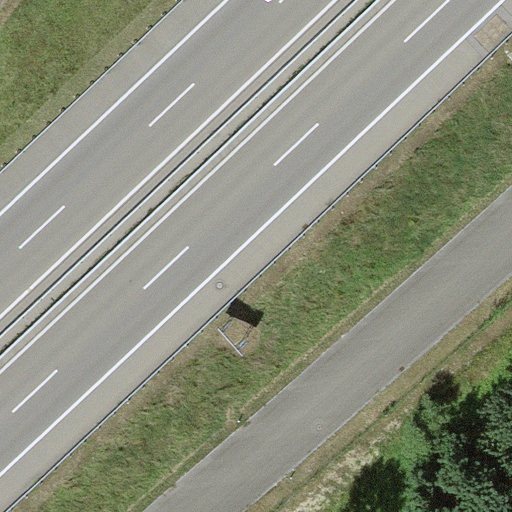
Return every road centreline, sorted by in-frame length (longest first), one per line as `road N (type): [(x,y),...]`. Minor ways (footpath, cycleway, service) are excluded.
road 1 (motorway): [(0,406),(431,0)]
road 2 (motorway): [(271,0),(0,257)]
